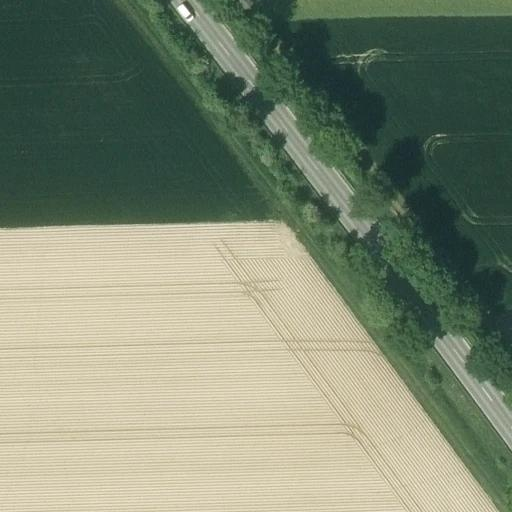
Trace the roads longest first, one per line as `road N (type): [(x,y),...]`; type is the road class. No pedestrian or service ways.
road 1 (track): [(507,511),(121,0)]
road 2 (secondary): [(511,441),(182,0)]
road 3 (track): [(511,338),(252,0)]
